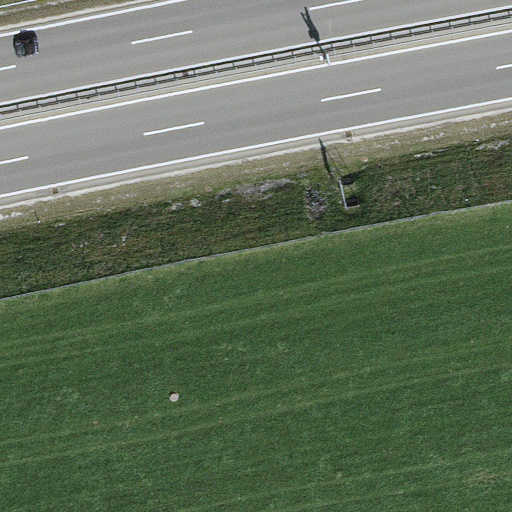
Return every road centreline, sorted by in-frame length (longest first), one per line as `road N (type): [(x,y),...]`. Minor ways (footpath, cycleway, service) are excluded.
road 1 (motorway): [(0,163),(511,66)]
road 2 (motorway): [(363,0),(0,70)]
